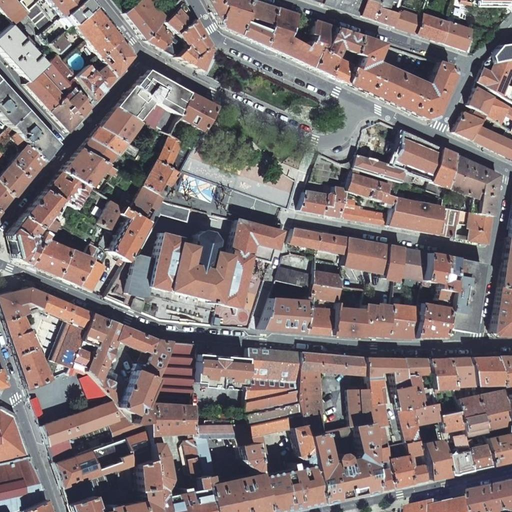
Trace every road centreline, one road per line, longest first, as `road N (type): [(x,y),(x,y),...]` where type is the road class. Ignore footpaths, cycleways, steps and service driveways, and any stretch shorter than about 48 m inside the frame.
road 1 (residential): [(0,265),(157,330),(476,346)]
road 2 (residential): [(145,56),(315,140),(337,138),(355,100)]
road 3 (residential): [(470,66),(273,0)]
road 4 (residential): [(355,100),(213,35),(193,0)]
road 5 (residential): [(511,470),(322,511)]
road 6 (residential): [(507,170),(476,346)]
road 7 (residential): [(58,511),(17,396)]
